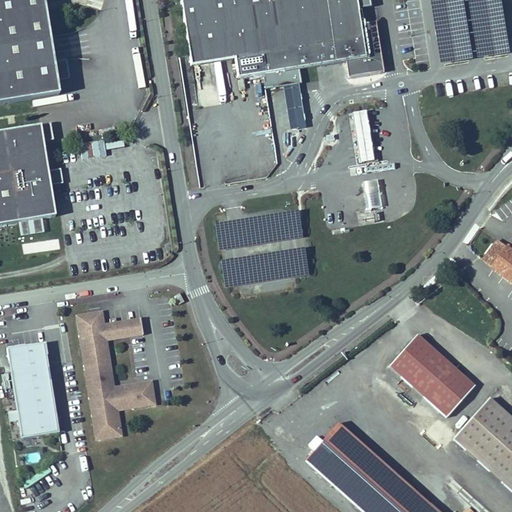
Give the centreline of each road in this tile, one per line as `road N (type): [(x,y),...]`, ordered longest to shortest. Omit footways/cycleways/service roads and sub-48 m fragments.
road 1 (tertiary): [(388,297),(237,398),(101,511)]
road 2 (tertiary): [(117,511),(388,297)]
road 3 (unknown): [(46,295),(74,458),(48,511)]
road 4 (tertiary): [(388,297),(451,241),(492,178)]
road 5 (unknown): [(237,225),(240,267),(270,279),(290,271),(295,252),(286,229),(270,224)]
road 6 (unknown): [(144,126),(124,108),(110,63),(119,0)]
road 7 (unknown): [(152,202),(146,246),(65,259)]
